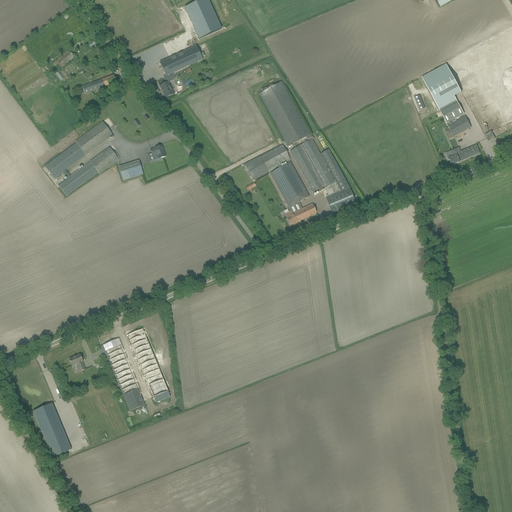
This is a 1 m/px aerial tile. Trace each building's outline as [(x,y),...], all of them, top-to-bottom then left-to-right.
[(208,0),(201,0),(184,8),(196,32),(199,39),(221,29),(208,0)] [(500,24),(503,30),(511,27),(509,21),(500,24)] [(511,28),(492,40),(511,77),(511,28)] [(91,35),(81,43),(83,47),(94,38),(91,35)] [(159,63),(166,77),(203,60),(196,46),(159,63)] [(54,64),(59,70),(75,57),(70,51),(54,64)] [(470,52),(448,64),(486,135),(508,123),(470,52)] [(446,65),(422,78),(440,111),(457,102),(455,97),(461,93),(446,65)] [(82,87),(84,94),(116,83),(114,76),(82,87)] [(159,86),(165,99),(174,95),(172,91),(173,90),(171,85),(170,86),(168,82),(159,86)] [(258,95),(287,148),(310,135),(281,82),(258,95)] [(440,111),(447,124),(464,114),(457,102),(440,111)] [(448,126),(454,137),(471,128),(465,117),(448,126)] [(58,186),(66,196),(98,173),(99,175),(120,159),(115,152),(113,153),(109,148),(71,177),(66,170),(112,136),(102,122),(76,142),(77,143),(45,167),(54,179),(63,173),(67,179),(58,186)] [(326,199),(332,214),(356,204),(349,188),(329,150),(321,154),(321,153),(320,154),(312,139),(290,152),(313,195),(324,189),(329,198),(326,199)] [(260,157),(244,165),(253,181),(268,173),(268,172),(290,160),(282,145),(260,157)] [(449,159),(451,165),(460,162),(459,161),(466,158),(466,159),(477,154),(477,153),(479,152),(476,145),(467,149),(467,150),(461,153),(459,150),(455,151),(455,150),(450,152),(452,157),(449,159)] [(152,156),(154,161),(165,157),(162,146),(154,149),(150,150),(152,154),(153,156),(152,156)] [(118,168),(123,181),(143,175),(138,162),(118,168)] [(269,175),(288,209),(309,197),(290,163),(269,175)] [(316,213),(312,205),(293,213),(292,211),(285,215),(290,226),(316,213)] [(142,329),(126,336),(152,398),(168,392),(142,329)] [(106,355),(129,411),(144,405),(141,397),(139,398),(138,395),(140,394),(138,390),(140,390),(119,339),(100,347),(102,350),(99,352),(101,357),(106,355)] [(76,365),(79,373),(86,370),(80,355),(69,360),(72,367),(76,365)] [(33,412),(52,458),(71,451),(52,404),(33,412)]
